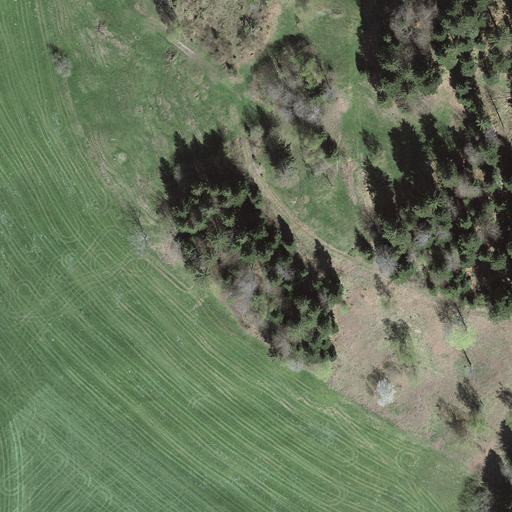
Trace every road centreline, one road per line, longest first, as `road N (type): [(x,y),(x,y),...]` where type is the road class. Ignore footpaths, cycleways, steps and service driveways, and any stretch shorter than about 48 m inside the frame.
road 1 (track): [(511,322),(446,303),(314,241),(255,171),(241,100)]
road 2 (track): [(377,273),(354,97),(359,37),(383,0)]
road 3 (track): [(0,306),(41,369),(132,437)]
